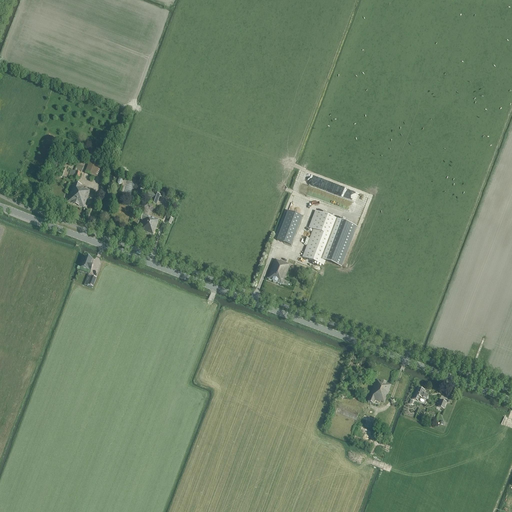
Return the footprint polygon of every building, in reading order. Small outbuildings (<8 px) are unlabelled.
[(85,174),(97,178),(103,163),(91,158),(85,174)] [(81,174),(83,167),(77,165),(74,172),(70,170),(68,177),(78,181),(81,174)] [(90,191),(80,188),(81,185),(75,183),(68,202),(84,208),(90,191)] [(139,186),(136,195),(142,197),(142,196),(152,199),(150,204),(156,206),(161,195),(155,193),(154,193),(144,190),(145,188),(139,186)] [(359,209),(361,204),(348,199),(347,202),(349,203),(348,207),(341,204),(340,207),(353,212),(354,207),(359,209)] [(288,211),(277,241),(291,246),(302,217),(288,211)] [(314,230),(303,258),(323,265),(325,261),(341,267),(356,227),(316,212),(310,228),(314,230)] [(141,221),(144,222),(141,230),(153,235),(159,221),(146,216),(143,215),(141,221)] [(92,259),(85,257),(81,268),(88,270),(89,269),(91,270),(93,265),(91,264),(92,259)] [(283,285),(290,266),(279,262),(275,261),(268,279),(283,285)] [(89,282),(88,285),(93,287),(94,284),(96,278),(91,276),(89,282)] [(391,386),(376,381),(368,403),(373,405),(375,401),(380,403),(380,402),(384,404),(391,386)] [(420,388),(419,389),(418,388),(413,400),(417,401),(418,397),(426,400),(428,396),(423,394),(424,391),(422,390),(422,389),(420,388)] [(438,408),(444,410),(446,403),(440,400),(438,408)] [(356,421),(358,414),(339,406),(336,405),(333,413),(335,414),(336,413),(356,421)] [(355,437),(353,442),(372,449),(373,444),(355,437)]
